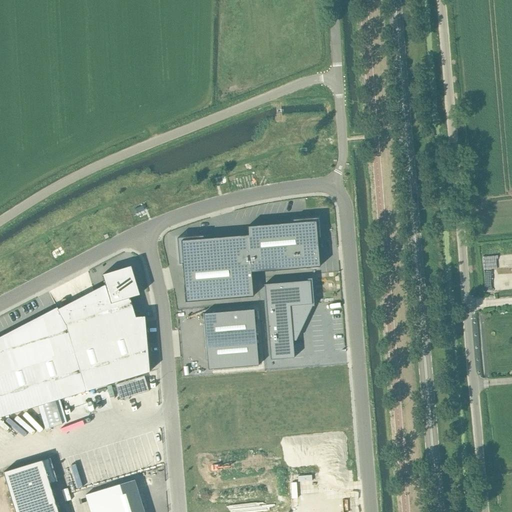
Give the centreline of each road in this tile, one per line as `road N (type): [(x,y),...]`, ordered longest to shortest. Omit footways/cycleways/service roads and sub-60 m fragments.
road 1 (unclassified): [(486,511),(442,0)]
road 2 (tertiary): [(439,511),(395,0)]
road 3 (unclassified): [(0,221),(111,159),(312,78),(337,77)]
road 4 (unclassified): [(372,511),(345,204),(333,183)]
road 5 (unclassified): [(178,511),(162,304),(145,229)]
road 6 (unclassified): [(333,183),(222,201),(145,229)]
road 7 (unclassified): [(145,229),(0,305)]
